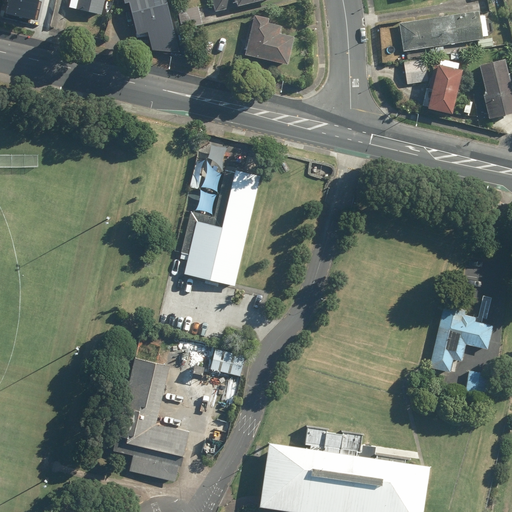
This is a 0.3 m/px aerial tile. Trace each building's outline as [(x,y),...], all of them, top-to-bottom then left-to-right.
[(4,0),(2,10),(36,18),(40,0),(4,0)] [(72,0),(70,9),(104,16),(106,0),(72,0)] [(153,51),(181,54),(167,0),(124,0),(126,4),(131,3),(139,34),(148,31),(153,51)] [(212,0),(216,13),(268,0),(212,0)] [(480,11),(400,23),(404,51),(431,48),(432,55),(446,53),(445,44),(478,40),(479,48),(494,46),(493,37),(490,38),(487,16),(481,17),(480,11)] [(254,16),(245,56),(289,65),(295,37),(281,34),(283,26),(269,24),(270,20),(254,16)] [(425,59),(405,62),(408,84),(429,81),(425,59)] [(440,65),(434,63),(425,107),(454,114),(464,71),(459,70),(460,63),(442,59),(440,65)] [(487,93),(483,94),(489,119),(511,113),(511,82),(507,59),(481,65),(487,93)] [(235,286),(261,176),(236,171),(222,226),(196,221),(184,274),(235,286)] [(391,272),(359,265),(348,315),(380,322),(390,279),(390,278),(391,272)] [(494,327),(439,315),(427,366),(450,371),(454,353),(463,355),(465,345),(489,350),(494,327)] [(335,340),(324,337),(321,350),(331,353),(335,340)] [(356,348),(339,343),(336,352),(353,357),(356,348)] [(247,353),(214,347),(209,369),(243,375),(247,353)] [(380,354),(369,352),(366,362),(377,365),(380,354)] [(170,365),(135,358),(117,444),(136,448),(131,468),(176,478),(188,422),(160,416),(170,365)] [(485,400),(492,377),(475,372),(469,396),(485,400)] [(422,511),(429,466),(269,443),(260,507),(295,511),(422,511)]
